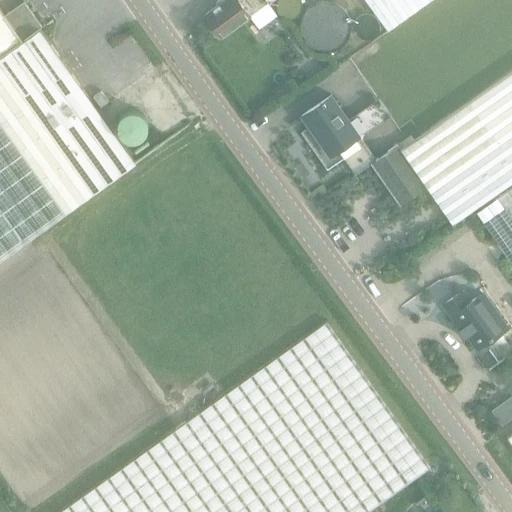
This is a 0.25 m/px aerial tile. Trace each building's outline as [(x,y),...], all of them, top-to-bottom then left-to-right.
[(219,5),(204,15),(210,24),(210,28),(215,35),(219,35),(220,37),(249,16),(259,29),(276,15),(267,3),(268,2),(267,0),(217,0),(216,1),(219,5)] [(366,0),(388,28),(426,0),(366,0)] [(357,27),(357,26),(355,18),(353,13),(350,10),(346,6),(342,4),(334,2),(329,2),(324,3),(320,5),(315,8),(312,12),(310,16),(308,21),(307,25),(307,29),(309,34),(310,38),(313,43),(316,46),(322,49),(326,50),(332,51),(336,51),(341,49),(345,47),(349,44),(352,40),(354,36),(356,33),(357,27)] [(0,125),(64,216),(138,163),(91,97),(40,27),(38,25),(22,3),(2,17),(0,13),(0,125)] [(511,71),(401,149),(427,186),(426,187),(452,224),(511,181),(511,71)] [(102,88),(93,95),(101,106),(110,99),(102,88)] [(330,93),(299,115),(300,116),(308,129),(302,133),(327,169),(343,158),(354,174),(355,174),(371,163),(376,160),(359,136),(330,93)] [(0,262),(64,216),(0,125),(0,262)] [(376,160),(371,163),(400,205),(426,187),(427,186),(401,149),(400,150),(397,145),(376,160)] [(511,186),(476,212),(511,263),(511,186)] [(461,291),(443,304),(464,335),(470,331),(480,345),(506,327),(482,293),(469,303),(461,291)] [(61,511),(371,511),(432,468),(326,321),(61,511)] [(511,394),(491,410),(498,421),(501,424),(511,416),(511,394)]
